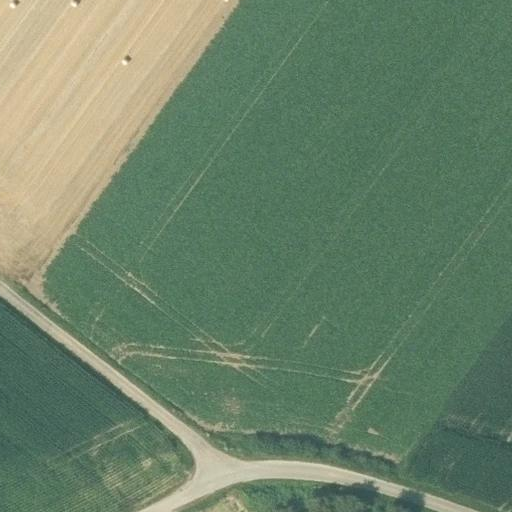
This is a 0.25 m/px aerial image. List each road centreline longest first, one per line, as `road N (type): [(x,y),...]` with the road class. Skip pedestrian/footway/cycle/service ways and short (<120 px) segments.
road 1 (unclassified): [(0,291),(199,447),(222,479)]
road 2 (unclassified): [(222,479),(325,473),(454,511)]
